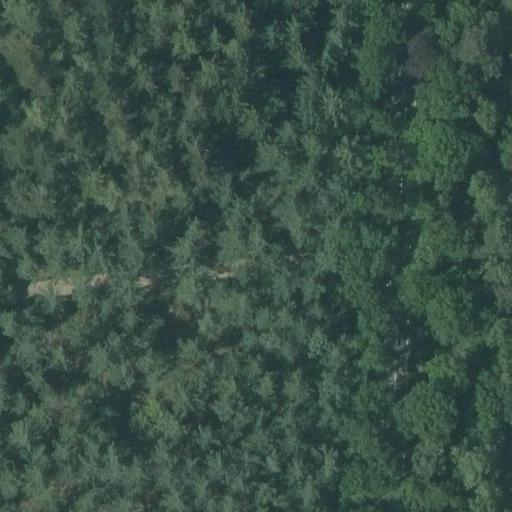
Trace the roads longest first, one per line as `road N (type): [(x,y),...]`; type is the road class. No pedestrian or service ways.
road 1 (primary): [(392,511),(410,0)]
road 2 (track): [(0,285),(418,279)]
